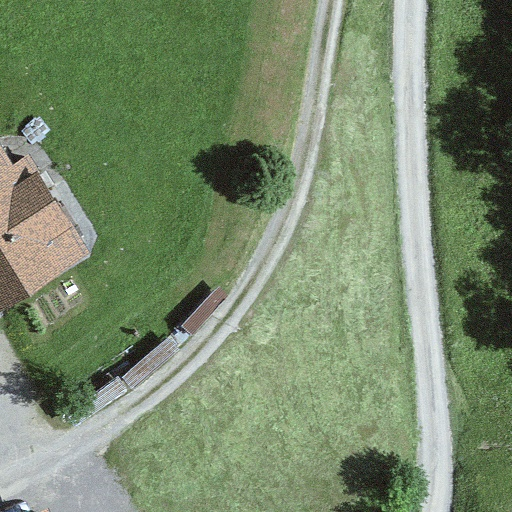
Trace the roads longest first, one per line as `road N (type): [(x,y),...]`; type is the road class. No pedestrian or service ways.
road 1 (track): [(0,478),(116,419),(188,359),(245,289),(286,205),(331,0)]
road 2 (unclassified): [(432,511),(410,116),(413,0)]
